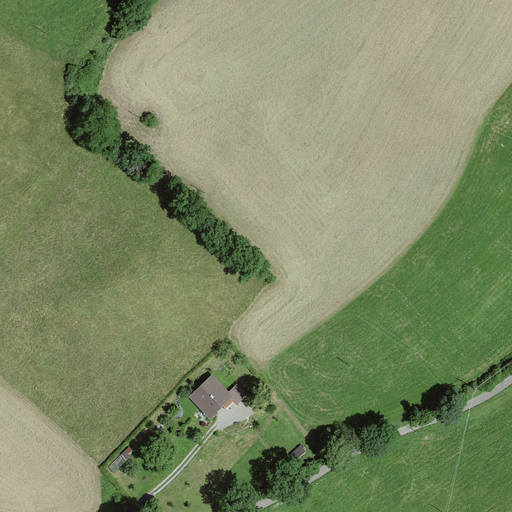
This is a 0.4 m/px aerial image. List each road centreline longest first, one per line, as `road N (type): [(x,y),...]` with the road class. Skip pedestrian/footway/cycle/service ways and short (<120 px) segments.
road 1 (unclassified): [(241,511),(511,376)]
road 2 (track): [(233,407),(166,482),(122,511)]
